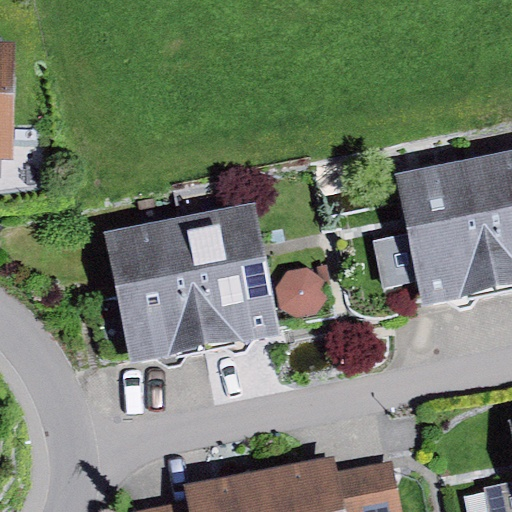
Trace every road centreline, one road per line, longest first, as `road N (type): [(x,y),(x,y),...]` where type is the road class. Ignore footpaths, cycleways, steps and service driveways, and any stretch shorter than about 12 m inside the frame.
road 1 (residential): [(511,357),(72,437)]
road 2 (residential): [(72,437),(56,380),(0,315)]
